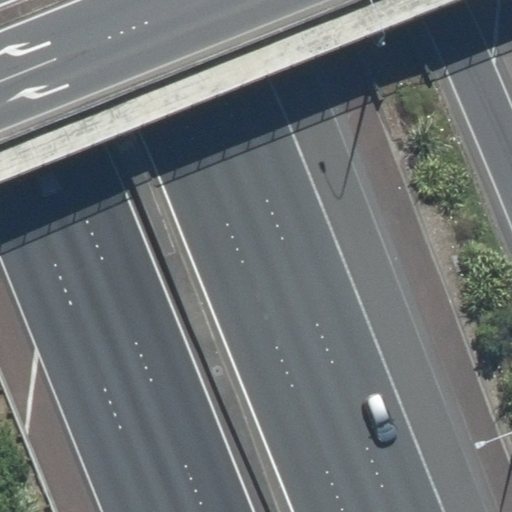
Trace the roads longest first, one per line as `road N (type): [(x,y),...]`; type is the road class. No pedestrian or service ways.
road 1 (motorway): [(132,0),(339,511)]
road 2 (motorway): [(204,511),(0,0)]
road 3 (primary): [(203,0),(0,80)]
road 4 (motorway): [(450,0),(511,154)]
